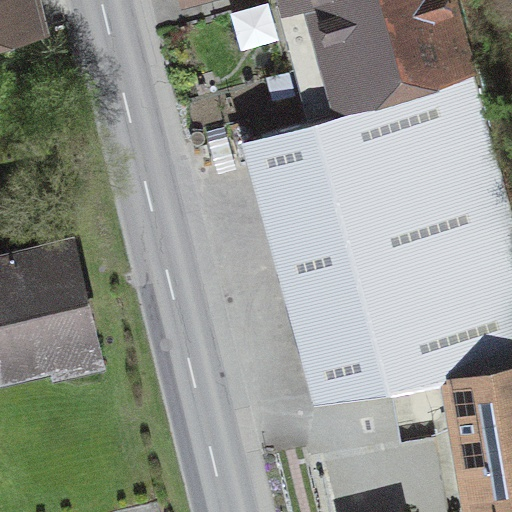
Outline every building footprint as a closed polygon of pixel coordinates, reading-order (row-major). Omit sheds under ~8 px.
[(26,0),(0,0),(0,26),(31,19),(26,0)] [(283,0),(314,108),(407,83),(462,67),(443,0),(283,0)] [(462,67),(407,83),(449,236),(509,221),(462,67)] [(457,375),(457,376),(511,366),(511,241),(509,221),(435,239),(457,375)] [(70,237),(0,253),(0,366),(95,345),(70,237)] [(451,377),(454,376),(445,329),(307,351),(315,402),(451,378),(451,377)] [(511,511),(511,366),(457,376),(454,376),(451,377),(451,378),(474,507),(464,509),(464,511),(511,511)] [(410,447),(413,489),(446,487),(443,445),(410,447)]
